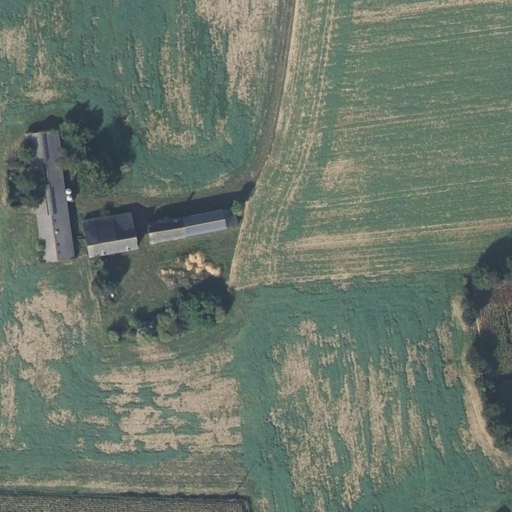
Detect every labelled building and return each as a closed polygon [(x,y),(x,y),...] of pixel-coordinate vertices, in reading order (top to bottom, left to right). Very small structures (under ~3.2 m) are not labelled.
[(73,257),(54,129),(24,133),(41,262),(73,257)] [(229,233),(237,231),(235,212),(226,214),(229,233)] [(226,214),(149,227),(151,246),(229,233),(226,214)] [(139,248),(133,215),(82,223),(88,257),(139,248)] [(134,324),(136,334),(156,331),(154,321),(134,324)] [(159,324),(161,340),(173,339),(169,321),(159,324)]
